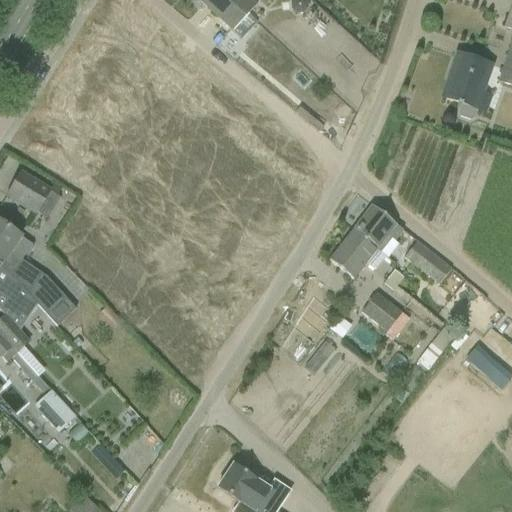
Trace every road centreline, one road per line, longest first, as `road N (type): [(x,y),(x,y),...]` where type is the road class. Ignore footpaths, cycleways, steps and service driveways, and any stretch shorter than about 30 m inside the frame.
road 1 (unclassified): [(206,408),(343,169),(413,0)]
road 2 (track): [(343,169),(511,311)]
road 3 (unclassified): [(314,511),(206,408)]
road 4 (residential): [(0,124),(77,0)]
road 5 (unclassified): [(136,511),(206,408)]
